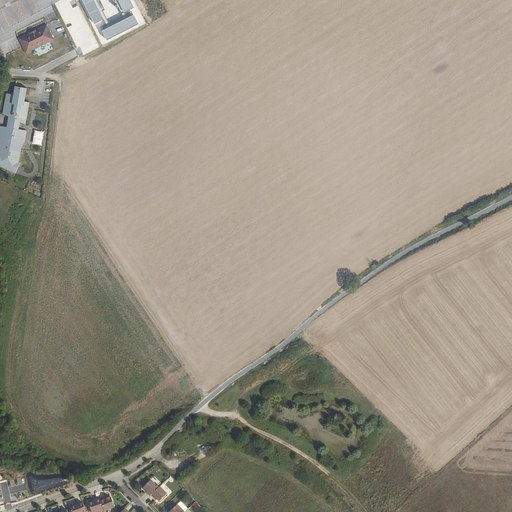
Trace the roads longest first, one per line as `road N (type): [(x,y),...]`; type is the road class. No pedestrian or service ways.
road 1 (track): [(59,84),(47,189),(9,349),(14,416),(31,438),(88,466),(102,464),(181,405),(199,405)]
road 2 (track): [(511,199),(409,250),(199,405)]
road 3 (track): [(199,405),(237,415),(324,471),(360,511)]
